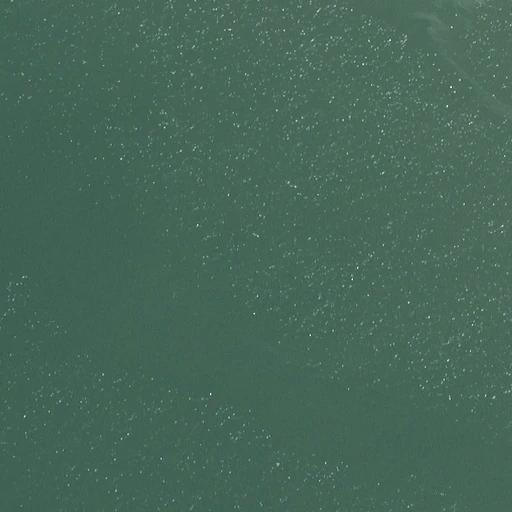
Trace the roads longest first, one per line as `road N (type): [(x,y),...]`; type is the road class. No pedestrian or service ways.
road 1 (trunk): [(39,0),(24,511)]
road 2 (trunk): [(117,511),(130,0)]
